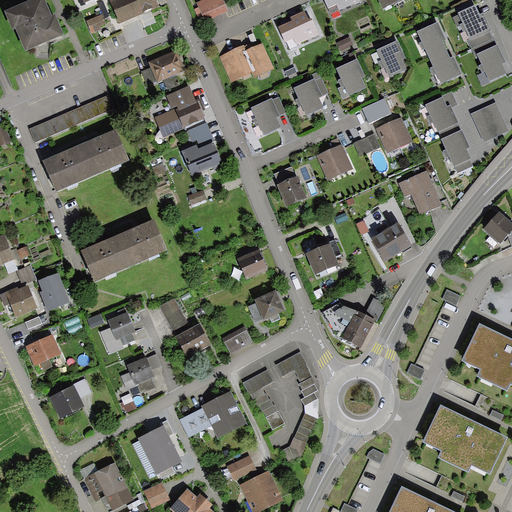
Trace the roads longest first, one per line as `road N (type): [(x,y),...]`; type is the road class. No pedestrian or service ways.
road 1 (residential): [(184,26),(308,325)]
road 2 (residential): [(308,325),(61,459)]
road 3 (secondary): [(373,375),(421,279),(511,165)]
road 4 (residential): [(12,99),(85,284)]
road 5 (residential): [(409,419),(477,287),(511,260)]
road 6 (residential): [(12,99),(184,26)]
road 7 (residential): [(61,459),(0,336)]
